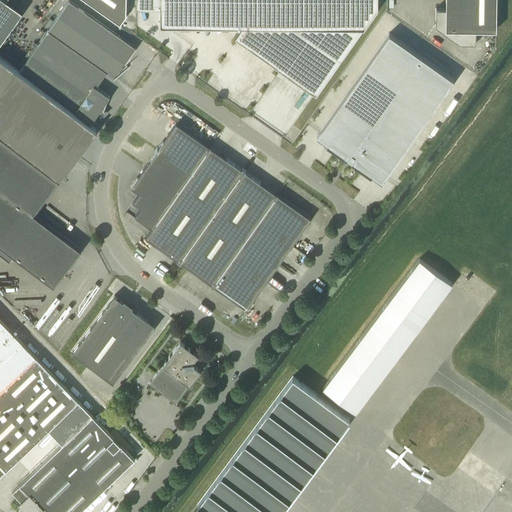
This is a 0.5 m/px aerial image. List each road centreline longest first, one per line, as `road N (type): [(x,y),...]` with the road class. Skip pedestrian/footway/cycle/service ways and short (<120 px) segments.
road 1 (unclassified): [(250,349),(352,225),(355,211),(346,196),(192,85),(167,83)]
road 2 (unclassified): [(167,83),(113,158),(109,214),(130,256),(250,349)]
road 3 (unclassified): [(130,511),(250,349)]
